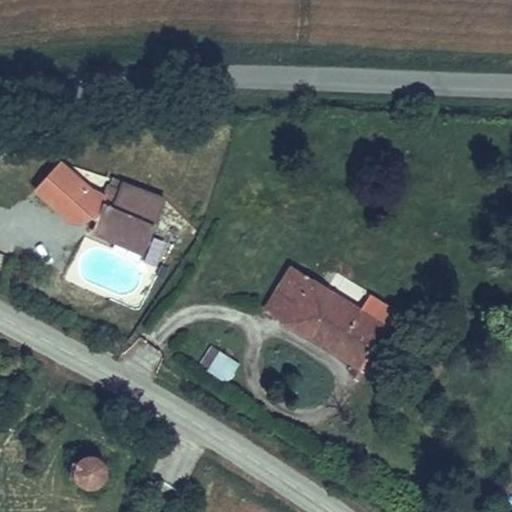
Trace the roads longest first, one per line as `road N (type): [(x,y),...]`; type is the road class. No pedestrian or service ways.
road 1 (unclassified): [(511,85),(202,76),(0,100)]
road 2 (secondary): [(0,316),(230,444),(330,511)]
